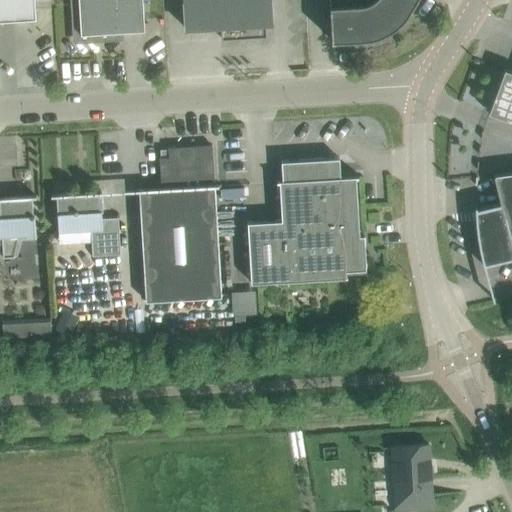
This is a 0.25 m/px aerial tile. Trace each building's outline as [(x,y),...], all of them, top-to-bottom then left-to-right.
[(0,0),(0,20),(36,18),(34,0),(0,0)] [(145,30),(143,10),(142,0),(74,0),(77,39),(119,36),(118,32),(145,30)] [(182,0),(184,27),(230,24),(231,39),(244,38),(244,37),(266,36),(264,0),(182,0)] [(415,0),(329,0),(332,40),(362,39),(362,33),(367,32),(372,31),(373,34),(374,34),(373,31),(379,29),(383,27),(385,30),(386,29),(384,26),(389,24),(393,20),(395,23),(396,22),(394,20),(398,16),(401,12),(404,14),(402,12),(405,7),(408,2),(415,1),(415,0)] [(511,71),(505,68),(489,112),(511,120),(511,71)] [(161,188),(139,189),(146,301),(222,296),(215,186),(222,186),(221,184),(215,185),(212,145),(166,148),(166,149),(169,149),(169,157),(161,157),(160,155),(159,155),(161,188)] [(282,219),(359,215),(356,177),(361,177),(361,175),(341,177),(340,157),(281,161),(283,180),(277,180),(277,182),(279,182),(282,219)] [(477,206),(475,206),(476,221),(479,242),(484,266),(485,266),(485,264),(511,257),(511,172),(494,175),(501,203),(477,209),(477,206)] [(485,177),(445,178),(446,214),(464,214),(464,203),(486,203),(485,177)] [(60,244),(92,242),(92,254),(90,254),(90,256),(120,254),(118,217),(102,218),(101,211),(103,211),(102,191),(56,194),(60,244)] [(0,210),(0,216),(0,236),(2,237),(3,257),(16,256),(16,255),(13,255),(19,235),(35,234),(35,240),(36,240),(35,214),(33,214),(32,197),(36,197),(36,195),(0,197),(0,210)] [(367,276),(365,245),(364,235),(360,235),(359,215),(282,219),(247,222),(251,283),(367,276)] [(228,289),(228,314),(255,314),(255,289),(228,289)] [(429,444),(391,446),(395,510),(433,508),(429,444)] [(351,462),(316,462),(317,483),(329,482),(329,511),(350,511),(352,511),(351,462)]
